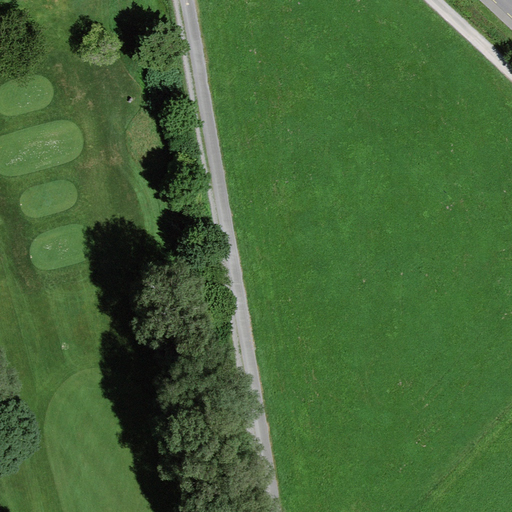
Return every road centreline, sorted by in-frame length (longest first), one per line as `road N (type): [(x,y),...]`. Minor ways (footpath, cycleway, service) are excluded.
road 1 (unknown): [(173,0),(264,511)]
road 2 (residential): [(275,511),(185,0)]
